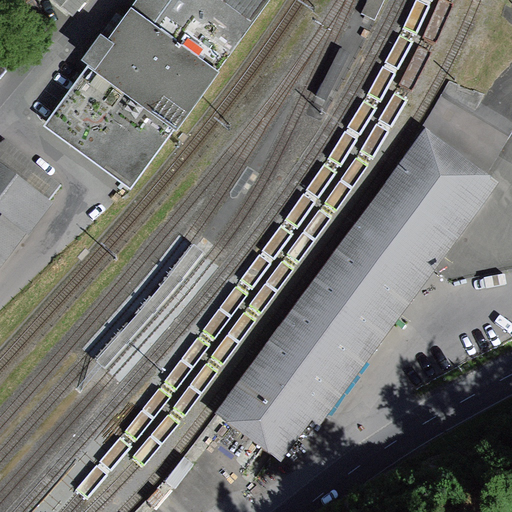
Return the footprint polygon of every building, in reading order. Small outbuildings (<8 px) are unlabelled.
[(79,64),(89,71),(46,130),(128,189),(264,0),(139,0),(109,42),(100,36),(79,64)] [(86,0),(51,0),(73,17),(86,0)] [(383,0),(367,0),(361,15),(374,20),(383,0)] [(351,57),(340,51),(316,100),(327,105),(351,57)] [(0,84),(9,73),(0,65),(0,84)] [(452,152),(426,132),(212,419),(283,472),(430,274),(433,269),(496,184),(452,152)] [(3,138),(0,141),(0,159),(49,198),(60,183),(3,138)] [(0,270),(51,207),(0,166),(0,270)]
